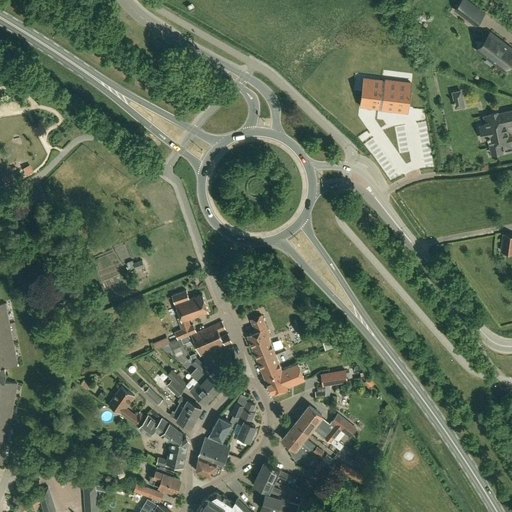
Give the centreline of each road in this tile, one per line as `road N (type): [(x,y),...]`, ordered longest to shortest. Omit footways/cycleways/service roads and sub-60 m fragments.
road 1 (tertiary): [(500,346),(486,341),(379,199)]
road 2 (primary): [(496,511),(389,357)]
road 3 (primary): [(224,145),(79,67)]
road 4 (primary): [(79,67),(205,172)]
road 5 (primary): [(389,357),(304,217)]
road 6 (primary): [(277,240),(389,357)]
road 7 (residential): [(188,498),(264,443),(270,414),(260,386)]
road 8 (tertiary): [(275,137),(268,94),(190,51)]
road 9 (primary): [(205,172),(202,191),(214,223),(245,242),(277,240)]
